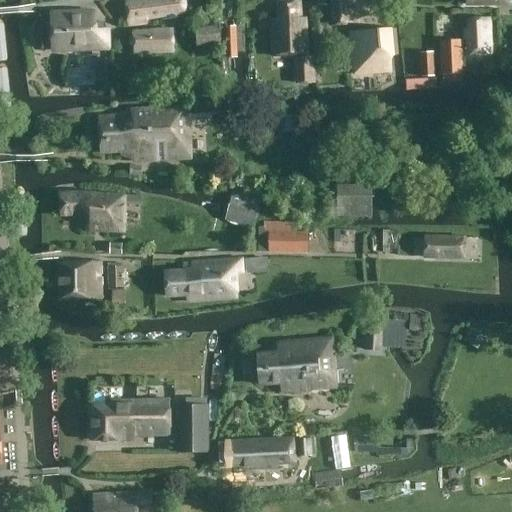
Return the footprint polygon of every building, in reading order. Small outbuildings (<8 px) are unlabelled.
[(186,14),(183,0),(146,0),(124,3),(128,26),(146,23),(145,19),(186,14)] [(377,24),(374,0),(331,0),(333,25),(356,23),(356,25),(377,24)] [(299,19),(299,1),(277,2),(277,20),(272,20),(273,31),(271,31),(272,57),(306,55),(304,19),(299,19)] [(107,49),(107,30),(94,31),(94,14),(75,13),(50,14),(51,51),(107,49)] [(462,74),(461,54),(464,54),(464,56),(490,55),(489,18),(466,19),(467,32),(463,32),(463,40),(439,41),(440,75),(462,74)] [(220,46),(218,24),(218,23),(194,25),(196,49),(220,46)] [(390,71),(386,29),(350,33),(354,74),(390,71)] [(172,52),(172,30),(149,31),(149,32),(133,32),(133,53),(158,52),(158,53),(172,52)] [(434,77),(432,53),(419,54),(420,78),(434,77)] [(293,57),(294,84),(314,84),(313,56),(293,57)] [(190,159),(187,108),(130,110),(120,116),(98,118),(100,153),(133,152),(133,162),(190,159)] [(298,116),(282,116),(282,133),(298,133),(298,116)] [(129,175),(140,175),(141,167),(129,167),(129,175)] [(336,218),(371,218),(370,182),(354,182),(354,184),(336,185),(336,218)] [(124,196),(79,192),(58,194),(60,216),(77,214),(77,225),(85,225),(85,230),(123,233),(124,196)] [(225,220),(253,227),(257,210),(229,203),(225,220)] [(260,253),(267,253),(308,255),(309,233),(293,233),(293,223),(262,222),(262,225),(259,225),(260,253)] [(382,231),(382,253),(389,254),(389,250),(397,250),(397,231),(382,231)] [(423,257),(463,258),(464,238),(424,237),(423,257)] [(121,254),(121,244),(109,244),(109,254),(121,254)] [(242,273),(241,259),(185,263),(185,271),(164,272),(166,297),(186,295),(187,302),(236,298),(234,274),(242,273)] [(100,299),(100,286),(100,263),(59,264),(59,300),(100,299)] [(107,268),(106,286),(107,289),(121,289),(123,289),(122,265),(107,265),(107,268)] [(364,320),(364,328),(363,350),(380,352),(381,347),(396,348),(398,322),(382,322),(364,320)] [(475,324),(462,334),(475,348),(488,337),(475,324)] [(335,388),(331,339),(277,343),(278,353),(256,354),(258,385),(281,383),(281,392),(335,388)] [(127,440),(127,436),(169,435),(168,400),(112,401),(112,406),(91,406),(92,441),(127,440)] [(175,453),(208,453),(208,405),(175,405),(175,453)] [(295,440),(296,457),(312,457),(310,439),(295,440)] [(354,440),(354,454),(380,453),(379,439),(354,440)] [(293,457),(292,441),(226,444),(227,464),(241,463),(241,468),(276,466),(276,458),(293,457)] [(510,466),(505,461),(502,465),(507,470),(510,466)] [(313,476),(313,483),(314,491),(342,486),(339,471),(313,476)] [(151,507),(150,492),(92,495),(92,511),(135,511),(136,508),(151,507)]
